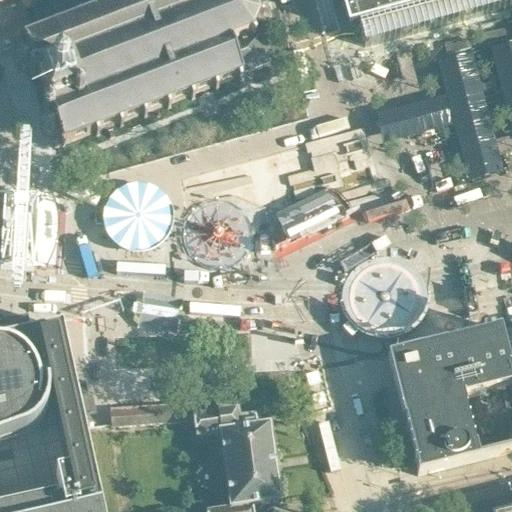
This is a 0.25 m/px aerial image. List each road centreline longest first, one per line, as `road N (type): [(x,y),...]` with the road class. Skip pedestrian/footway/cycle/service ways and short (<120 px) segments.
road 1 (tertiary): [(309,284),(0,261)]
road 2 (unclassified): [(309,284),(362,507)]
road 3 (tertiary): [(511,266),(309,284)]
road 4 (unclassified): [(511,470),(362,507)]
